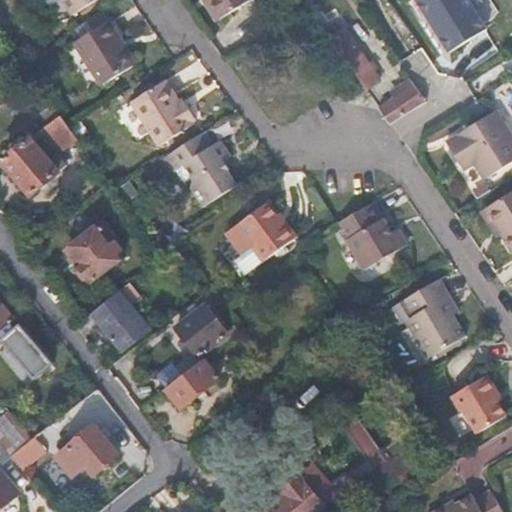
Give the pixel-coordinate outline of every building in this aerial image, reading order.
[(99,0),(63,0),(74,16),(99,0)] [(250,0),(204,0),(218,21),(250,0)] [(487,30),(468,0),(421,0),(419,2),(451,53),(487,30)] [(104,85),(135,66),(118,40),(122,37),(113,22),(77,44),(104,85)] [(346,29),(332,38),(364,85),(378,76),(375,72),(369,62),(346,29)] [(118,40),(135,66),(138,64),(122,37),(118,40)] [(375,59),(369,62),(375,72),(380,68),(375,59)] [(416,87),(412,81),(403,86),(407,93),(416,87)] [(199,120),(191,106),(186,109),(182,102),(170,82),(135,103),(163,146),(197,125),(196,122),(199,120)] [(407,93),(380,109),(391,124),(426,102),(416,87),(407,93)] [(186,109),(191,106),(186,99),(182,102),(186,109)] [(55,105),(40,116),(48,127),(63,116),(55,105)] [(511,164),(511,134),(498,112),(448,144),(465,171),(476,164),(486,180),(511,164)] [(81,140),(73,129),(63,116),(48,127),(44,131),(61,155),(81,140)] [(61,172),(34,137),(5,160),(33,195),(61,172)] [(234,157),(226,143),(182,170),(191,184),(187,192),(200,212),(240,187),(225,163),(234,157)] [(511,194),(486,210),(502,235),(511,251),(511,194)] [(377,204),(343,224),(353,241),(350,243),(368,272),(411,247),(401,231),(395,235),(377,204)] [(302,241),(291,226),(288,228),(283,221),(272,207),(232,235),(248,258),(240,264),(250,278),(302,241)] [(502,235),(486,210),(481,213),(497,238),(502,235)] [(288,228),(291,226),(285,219),(283,221),(288,228)] [(87,258),(80,264),(93,281),(126,255),(104,225),(69,250),(74,257),(81,252),(87,258)] [(74,257),(80,264),(87,258),(81,252),(74,257)] [(468,335),(455,314),(448,301),(453,297),(444,282),(408,302),(418,318),(411,322),(433,356),(468,335)] [(155,333),(122,291),(93,313),(104,326),(126,355),(155,333)] [(448,301),(455,314),(461,311),(453,297),(448,301)] [(0,330),(13,319),(0,303),(0,330)] [(230,333),(209,303),(178,325),(201,356),(230,333)] [(93,313),(88,317),(98,330),(104,326),(93,313)] [(0,348),(22,329),(13,319),(0,330),(0,348)] [(207,359),(169,388),(184,408),(221,379),(207,359)] [(510,416),(502,402),(496,392),(500,389),(492,375),(455,397),(464,412),(467,410),(481,433),(510,416)] [(496,392),(502,402),(506,399),(500,389),(496,392)] [(355,410),(342,420),(376,466),(389,456),(355,410)] [(120,455),(97,427),(58,459),(74,478),(89,467),(96,475),(120,455)] [(13,458),(24,470),(47,452),(37,438),(13,458)] [(0,470),(0,468),(13,458),(0,441),(0,511),(3,511),(22,497),(0,470)] [(405,449),(374,471),(385,487),(416,465),(405,449)] [(298,473),(280,487),(287,494),(270,509),(272,511),(318,511),(326,506),(298,473)] [(504,511),(489,487),(475,496),(472,493),(455,503),(447,508),(444,505),(431,511),(504,511)]
